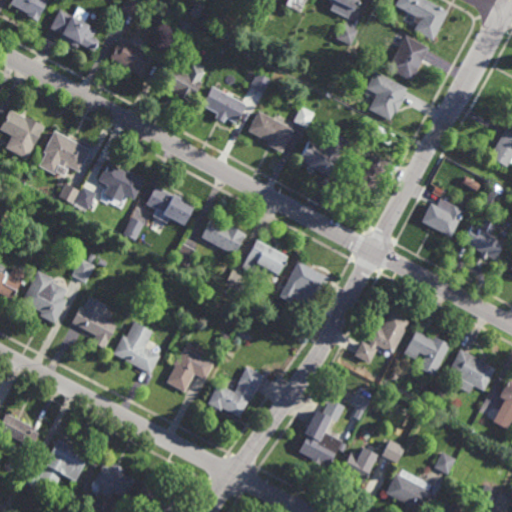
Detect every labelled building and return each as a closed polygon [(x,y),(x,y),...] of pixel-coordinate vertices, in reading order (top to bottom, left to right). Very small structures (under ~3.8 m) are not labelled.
[(37,21),(28,16),(28,15),(9,4),(11,0),(47,0),(49,1),(37,21)] [(135,18),(121,11),(126,0),(141,0),(143,1),(135,18)] [(286,0),(284,6),(300,12),(304,0),(286,0)] [(359,0),(354,12),(352,10),(348,18),(330,10),(334,2),(329,0),(359,0)] [(432,42),(414,32),(417,25),(411,22),(414,17),(394,6),(397,0),(423,0),(447,13),(432,42)] [(83,23),(96,30),(91,38),(98,41),(92,52),(79,45),(77,49),(58,39),(60,35),(49,29),(58,10),(72,17),(76,8),(88,14),(83,23)] [(182,44),(169,37),(178,20),(191,27),(182,44)] [(350,47),(336,39),(344,25),(358,32),(350,47)] [(410,82),(388,71),(405,37),(428,48),(410,82)] [(142,79),(123,69),(124,67),(108,59),(118,40),(153,58),(142,79)] [(189,104),(172,94),(173,92),(161,86),(171,68),(200,84),(189,104)] [(199,79),(192,75),(195,70),(202,73),(199,79)] [(395,115),(394,114),(389,123),(368,111),(376,96),(366,90),(375,73),(406,90),(400,101),(402,102),(395,115)] [(264,96),(250,88),(257,74),(271,81),(264,96)] [(235,126),(224,120),(222,124),(214,120),(216,116),(201,107),(211,88),(245,107),(235,126)] [(304,129),(293,123),(301,108),(312,114),(304,129)] [(25,119),(26,117),(46,128),(34,150),(0,131),(0,129),(9,111),(25,119)] [(281,155),(266,147),(268,143),(248,133),(258,113),(293,132),(281,155)] [(388,147),(368,137),(374,126),(393,137),(388,147)] [(511,133),(511,160),(507,169),(490,159),(505,130),(511,133)] [(80,170),(69,164),(67,168),(63,166),(63,164),(58,162),(53,171),(40,165),(45,156),(41,155),(53,133),(89,152),(80,170)] [(330,178),(300,162),(310,143),(315,145),(319,139),(328,143),(332,134),(348,142),(330,178)] [(371,197),(341,182),(349,166),(365,174),(374,157),(388,164),(371,197)] [(120,173),(124,165),(144,176),(133,197),(124,192),(120,200),(103,191),(107,183),(98,179),(106,165),(120,173)] [(71,202),(57,194),(64,181),(78,188),(71,202)] [(87,205),(75,199),(82,184),(94,191),(87,205)] [(171,193),(173,191),(193,202),(182,221),(170,215),(166,221),(152,213),(155,207),(145,202),(155,184),(171,193)] [(494,209),(482,202),(491,187),(502,194),(494,209)] [(463,209),(451,235),(421,220),(430,201),(436,204),(439,197),(463,209)] [(135,237),(123,231),(131,215),(143,221),(135,237)] [(225,223),(226,222),(246,232),(244,237),(243,236),(234,253),(200,235),(211,215),(225,223)] [(490,233),(504,241),(494,259),(487,255),(485,258),(479,254),(481,251),(462,241),(473,222),(480,227),(485,218),(495,224),(490,233)] [(277,274),(268,269),(263,279),(241,266),(256,237),(287,255),(277,274)] [(91,261),(86,259),(89,252),(94,254),(91,261)] [(85,281),(70,274),(78,257),(93,264),(85,281)] [(103,266),(96,262),(99,257),(105,261),(103,266)] [(313,308),(297,300),(299,296),(293,293),(289,301),(279,295),(298,260),(329,277),(313,308)] [(0,263),(7,268),(6,270),(10,272),(14,264),(27,270),(13,298),(0,291),(0,263)] [(53,322),(38,315),(40,310),(20,300),(36,269),(53,278),(52,281),(66,288),(61,296),(65,298),(53,322)] [(101,316),(115,324),(103,347),(91,341),(94,334),(70,322),(78,304),(82,306),(88,295),(107,305),(101,316)] [(392,352),(379,345),(369,363),(354,354),(362,340),(367,343),(369,340),(366,339),(374,324),(381,328),(391,310),(409,320),(392,352)] [(268,322),(264,319),(268,313),(272,315),(268,322)] [(245,339),(237,335),(240,330),(248,335),(245,339)] [(432,339),(434,335),(450,343),(433,375),(417,367),(424,354),(418,351),(414,358),(403,352),(415,330),(432,339)] [(140,344),(142,338),(155,345),(152,350),(160,355),(150,373),(112,353),(121,335),(140,344)] [(213,363),(204,379),(194,373),(184,392),(165,382),(173,365),(173,364),(173,361),(174,359),(176,359),(177,359),(183,347),(213,363)] [(483,390),(473,385),(469,392),(451,383),(455,375),(448,371),(460,348),(496,367),(483,390)] [(250,402),(248,401),(239,417),(221,408),(220,410),(206,403),(216,383),(233,392),(246,366),(263,375),(250,402)] [(511,378),(511,416),(498,410),(505,398),(499,395),(509,377),(511,378)] [(487,415),(479,411),(487,397),(495,401),(487,415)] [(337,421),(332,419),(326,431),(343,440),(342,442),(347,444),(343,451),(338,449),(328,467),(321,463),(320,465),(312,460),(312,459),(298,451),(307,435),(304,433),(316,410),(322,413),(330,398),(345,407),(337,421)] [(359,419),(354,417),(358,408),(364,410),(359,419)] [(29,447),(0,431),(0,424),(7,412),(31,425),(29,428),(37,433),(29,447)] [(73,482),(60,475),(55,485),(38,476),(48,458),(46,457),(56,439),(87,455),(73,482)] [(396,462),(380,454),(388,439),(403,447),(396,462)] [(447,474),(434,467),(442,451),(455,459),(447,474)] [(362,483),(355,480),(354,482),(348,479),(349,476),(341,472),(351,452),(372,462),(362,483)] [(124,468),(121,474),(134,479),(124,499),(111,492),(108,498),(96,492),(100,485),(92,482),(102,462),(109,466),(111,461),(124,468)] [(430,485),(428,490),(431,492),(420,511),(413,511),(404,507),(406,504),(385,493),(395,473),(398,475),(401,469),(430,485)] [(167,511),(147,511),(132,504),(142,484),(173,501),(167,511)] [(489,506),(477,499),(485,484),(497,491),(489,506)] [(511,502),(507,511),(502,511),(492,507),(500,492),(511,498),(511,502)] [(434,511),(440,501),(462,511),(434,511)]
